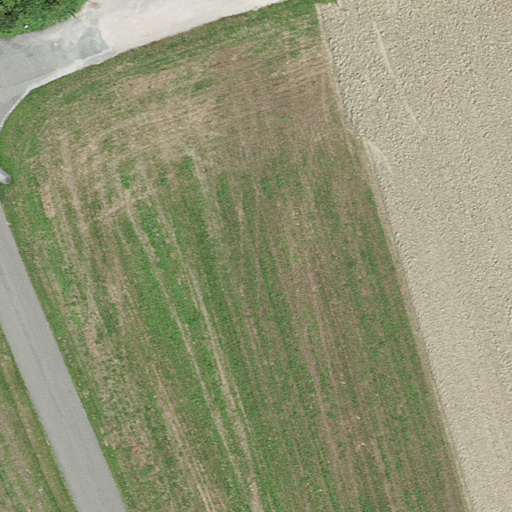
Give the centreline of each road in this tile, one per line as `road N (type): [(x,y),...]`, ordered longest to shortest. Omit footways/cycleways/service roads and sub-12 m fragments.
road 1 (unclassified): [(101,511),(0,266)]
road 2 (track): [(227,0),(0,80)]
